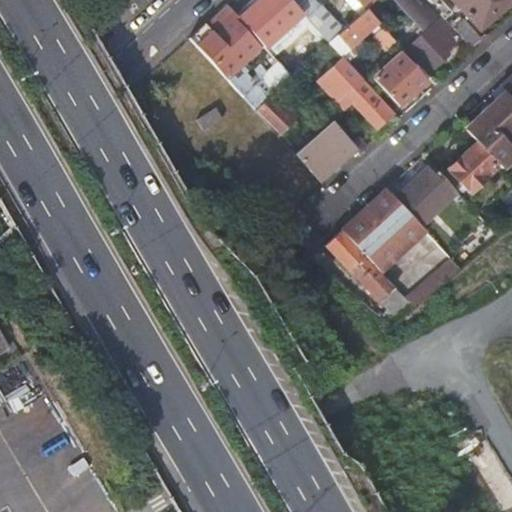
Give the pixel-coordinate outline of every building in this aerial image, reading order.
[(258,0),(238,18),(266,48),(302,15),(289,0),(258,0)] [(313,0),(289,0),(302,15),(307,20),(321,8),(313,0)] [(376,0),(356,0),(366,10),(376,0)] [(426,0),(444,20),(452,14),(439,0),(451,0),(477,29),(509,0),(426,0)] [(205,25),(189,39),(225,78),(259,46),(235,20),(238,18),(229,7),(215,20),(220,27),(213,33),(205,25)] [(378,23),(366,10),(338,35),(350,48),(354,44),(357,48),(363,43),(360,39),(378,23)] [(95,18),(100,25),(110,16),(104,11),(95,18)] [(459,19),(450,28),(469,49),(480,40),(464,21),(461,21),(459,19)] [(454,42),(434,23),(413,43),(435,66),(447,54),(445,51),(454,42)] [(393,40),(384,29),(378,35),(387,46),(393,40)] [(349,50),(342,57),(356,73),(366,64),(355,52),(353,54),(349,50)] [(424,81),(400,55),(378,74),(375,71),(371,74),(375,77),(374,78),(398,105),(424,81)] [(511,74),(501,85),(511,97),(511,74)] [(389,116),(351,75),(338,86),(376,127),(389,116)] [(256,105),(275,88),(264,76),(245,92),(256,105)] [(259,106),(280,130),(295,118),(274,93),(259,106)] [(511,100),(506,94),(466,131),(501,168),(511,157),(511,149),(510,148),(511,146),(511,100)] [(216,110),(198,120),(204,131),(222,120),(216,110)] [(333,122),(295,154),(321,181),(356,147),(333,122)] [(298,139),(289,129),(280,137),(289,146),(298,139)] [(476,147),(450,170),(470,192),(497,168),(476,147)] [(465,202),(430,166),(396,200),(425,231),(430,236),(465,202)] [(511,180),(504,173),(497,184),(504,189),(511,180)] [(425,231),(396,200),(386,191),(341,232),(381,273),(425,231)] [(381,273),(341,232),(326,246),(350,271),(353,269),(383,300),(372,310),(391,326),(415,307),(408,300),(381,273)] [(408,300),(415,307),(460,267),(453,260),(408,300)]
